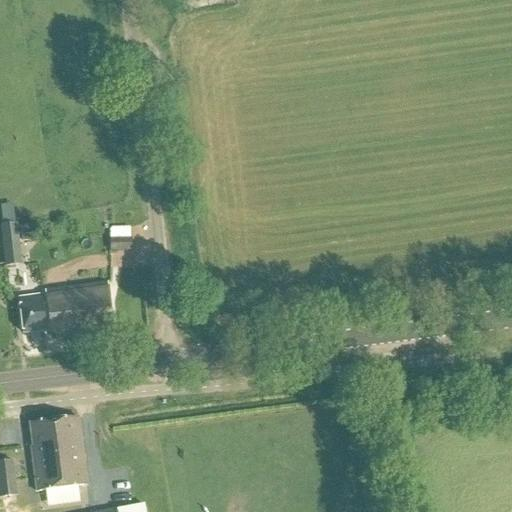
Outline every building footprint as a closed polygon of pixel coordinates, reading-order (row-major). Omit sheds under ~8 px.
[(17,226),(1,227),(6,269),(21,267),(17,226)] [(111,241),(111,253),(131,252),(131,240),(111,241)] [(61,343),(115,337),(108,285),(48,291),(48,296),(22,298),(28,335),(55,333),(61,343)] [(31,450),(36,494),(87,487),(84,461),(79,462),(77,448),(82,448),(78,420),(30,426),(33,449),(31,450)] [(13,465),(0,466),(0,498),(0,499),(16,497),(13,465)]
